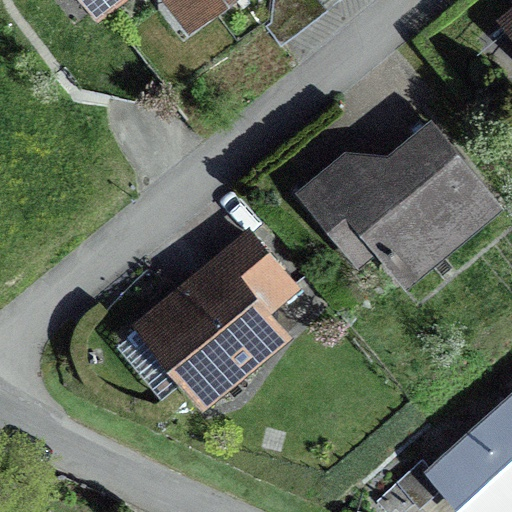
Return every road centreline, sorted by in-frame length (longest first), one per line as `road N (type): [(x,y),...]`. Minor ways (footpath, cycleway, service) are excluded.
road 1 (residential): [(415,0),(0,352)]
road 2 (residential): [(0,418),(204,511)]
